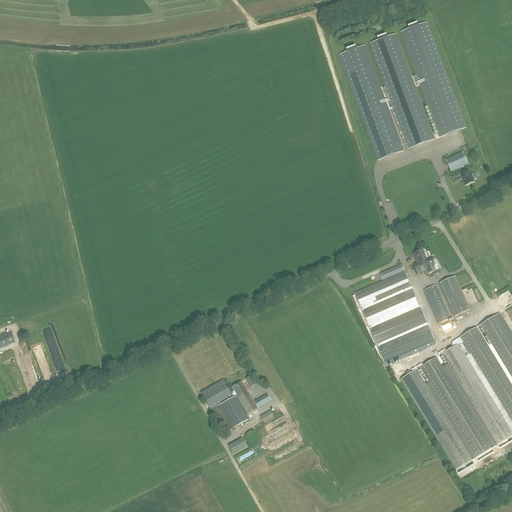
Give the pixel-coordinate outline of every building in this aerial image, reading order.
[(427,24),(401,34),(440,139),(466,129),(427,24)] [(396,36),(370,45),(384,85),(389,98),(409,151),(435,141),(396,36)] [(404,151),(365,46),(357,49),(347,52),(339,55),(378,161),(404,151)] [(446,159),(451,171),(468,163),(462,152),(446,159)] [(475,173),(471,175),(469,170),(467,166),(460,169),(462,174),(461,174),(466,186),(474,182),(473,180),(477,178),(475,173)] [(431,257),(427,259),(423,250),(414,254),(418,263),(414,265),(418,274),(427,270),(429,274),(432,273),(433,276),(438,273),(437,270),(439,269),(437,265),(435,266),(431,257)] [(405,271),(354,294),(361,309),(411,287),(405,271)] [(455,277),(441,283),(456,317),(470,311),(455,277)] [(437,285),(424,290),(439,324),(452,319),(437,285)] [(471,306),(480,302),(473,286),(463,290),(465,294),(466,294),(471,306)] [(413,289),(362,311),(369,327),(419,304),(413,289)] [(421,307),(370,330),(377,345),(427,323),(421,307)] [(511,341),(496,315),(478,327),(480,330),(482,329),(511,377),(511,341)] [(429,326),(378,348),(385,363),(435,341),(429,326)] [(445,349),(438,354),(440,357),(443,355),(501,451),(511,443),(511,432),(487,391),(488,390),(488,389),(486,390),(466,356),(469,354),(463,344),(464,343),(511,421),(511,385),(477,327),(452,342),(452,346),(453,348),(446,352),(445,349)] [(0,347),(15,342),(10,331),(0,335),(0,347)] [(492,448),(437,358),(424,366),(423,364),(422,365),(422,364),(416,367),(418,370),(421,368),(476,458),(492,448)] [(476,466),(416,367),(411,370),(412,372),(401,379),(459,476),(476,466)] [(235,397),(237,396),(247,415),(257,409),(246,390),(256,384),(251,375),(246,379),(248,383),(244,385),(241,381),(231,387),(234,391),(231,393),(223,380),(201,392),(211,411),(222,405),(235,397)] [(258,408),(271,400),(267,393),(254,401),(258,408)] [(235,397),(222,405),(223,406),(222,406),(235,427),(248,420),(245,416),(235,397)] [(235,427),(222,406),(212,412),(224,433),(235,427)] [(262,415),(265,423),(276,419),(272,411),(262,415)] [(248,432),(247,433),(246,434),(245,436),(245,438),(245,439),(246,441),(247,443),(248,444),(249,444),(251,445),(252,445),(254,445),(255,445),(257,444),(258,442),(259,441),(260,439),(259,436),(259,435),(258,433),(257,432),(255,431),(253,431),(251,431),(250,431),(248,432)] [(481,462),(495,453),(493,449),(479,458),(481,462)]
